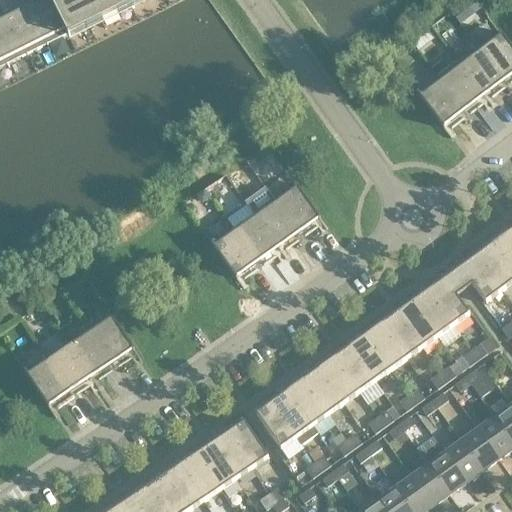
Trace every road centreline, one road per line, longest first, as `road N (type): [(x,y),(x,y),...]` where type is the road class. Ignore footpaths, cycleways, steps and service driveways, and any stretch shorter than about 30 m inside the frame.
road 1 (residential): [(410,216),(0,504)]
road 2 (unclassified): [(410,216),(252,0)]
road 3 (residential): [(511,138),(410,216)]
